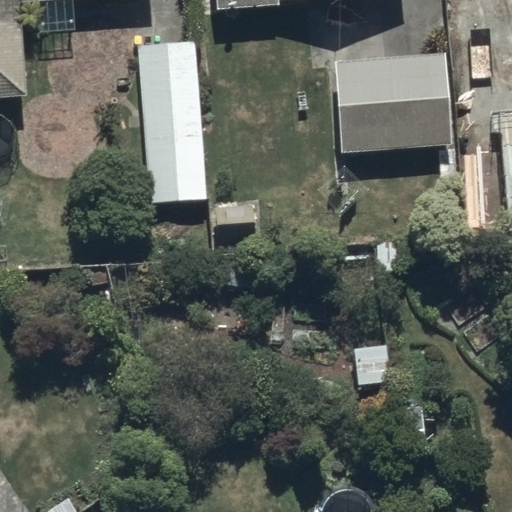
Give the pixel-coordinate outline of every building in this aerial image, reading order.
[(0,0),(0,88),(24,86),(17,0),(0,0)] [(511,0),(452,0),(462,118),(511,114),(511,0)] [(193,35),(136,39),(149,197),(206,193),(193,35)] [(443,46),(334,54),(340,145),(450,137),(443,46)] [(0,107),(0,161),(19,161),(17,107),(0,107)]
